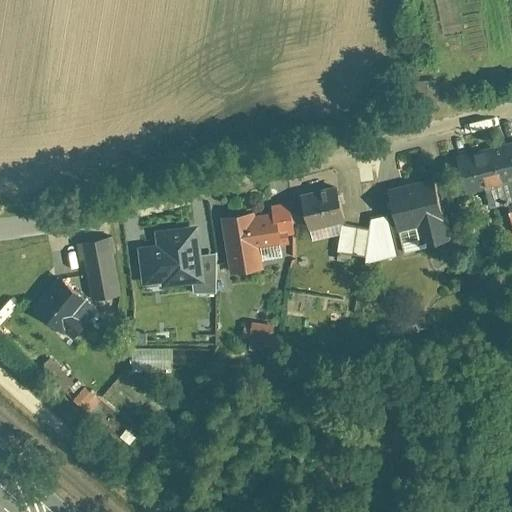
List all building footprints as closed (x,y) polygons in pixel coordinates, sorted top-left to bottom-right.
[(435,76),(409,78),(410,104),(436,103),(435,76)] [(511,145),(458,159),(467,197),(511,185),(511,145)] [(434,180),(389,192),(400,232),(420,227),(426,250),(451,243),(434,180)] [(338,192),(302,201),(310,231),(345,223),(338,192)] [(222,206),(230,266),(258,263),(257,255),(281,252),(279,238),(291,237),(290,229),(295,228),(291,196),(272,198),(273,205),(255,207),(254,201),(222,206)] [(365,258),(364,263),(398,260),(388,218),(369,223),(368,231),(365,258)] [(202,278),(195,228),(159,232),(161,247),(142,249),(145,272),(164,269),(166,282),(202,278)] [(368,231),(345,228),(340,253),(365,258),(368,231)] [(81,241),(92,302),(122,296),(111,236),(81,241)] [(71,342),(97,310),(59,279),(33,311),(71,342)] [(245,317),(239,367),(281,372),(284,350),(270,348),(274,321),(245,317)] [(129,442),(147,452),(161,427),(171,433),(185,409),(158,393),(129,442)]
